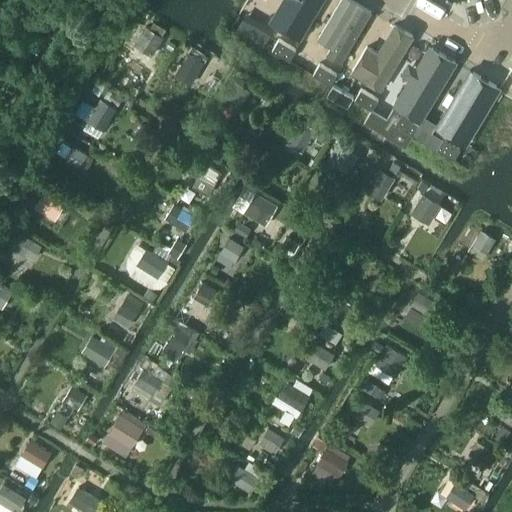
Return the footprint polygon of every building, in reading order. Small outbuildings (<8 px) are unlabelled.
[(303,37),(324,0),(287,0),(285,5),(298,13),(290,30),(303,37)] [(344,63),(374,12),(352,0),(346,0),(323,41),(334,48),(330,55),(344,63)] [(152,56),(164,37),(146,26),(134,45),(152,56)] [(383,91),(415,37),(397,26),(380,52),(374,47),(365,63),(371,68),(366,79),(383,91)] [(278,39),(272,49),(290,60),(296,49),(278,39)] [(399,106),(419,118),(457,55),(436,44),(399,106)] [(196,77),(205,62),(187,51),(178,66),(196,77)] [(319,63),(313,74),(322,79),(330,84),(336,73),(328,69),(319,63)] [(470,71),(437,125),(466,140),(497,86),(470,71)] [(234,114),(249,92),(234,83),(220,105),(234,114)] [(361,88),(354,99),(372,109),(378,99),(361,88)] [(114,109),(99,100),(90,115),(105,124),(114,109)] [(402,113),(395,124),(413,134),(419,124),(402,113)] [(301,152),(314,130),(299,121),(286,142),(301,152)] [(443,138),(436,149),(454,159),(460,148),(443,138)] [(340,170),(351,152),(336,144),(326,161),(340,170)] [(71,151),(60,168),(78,178),(88,161),(71,151)] [(221,172),(204,162),(194,179),(211,189),(221,172)] [(380,200),(394,178),(379,169),(366,191),(380,200)] [(56,220),(67,200),(46,188),(35,207),(56,220)] [(266,221),(275,205),(254,193),(245,209),(266,221)] [(429,224),(440,205),(422,195),(411,214),(429,224)] [(195,215),(178,206),(168,222),(185,232),(195,215)] [(480,230),(471,245),(487,255),(496,240),(480,230)] [(35,241),(19,232),(10,247),(26,257),(35,241)] [(228,237),(218,252),(234,262),(243,246),(228,237)] [(157,278),(166,261),(146,249),(136,265),(157,278)] [(368,261),(359,277),(375,286),(384,271),(368,261)] [(201,280),(191,297),(208,307),(218,291),(201,280)] [(0,307),(3,309),(14,291),(0,282),(0,307)] [(431,319),(439,305),(418,292),(410,307),(431,319)] [(141,305),(125,295),(116,311),(132,320),(141,305)] [(349,328),(358,313),(336,299),(327,315),(349,328)] [(180,351),(190,334),(174,325),(164,341),(180,351)] [(114,349),(98,340),(89,356),(104,365),(114,349)] [(324,369),(334,354),(312,341),(303,356),(324,369)] [(375,362),(374,364),(393,375),(405,355),(386,344),(375,362)] [(151,399),(162,381),(142,369),(133,383),(136,386),(134,389),(151,399)] [(299,411),(309,395),(287,382),(278,398),(299,411)] [(87,394),(71,384),(61,400),(77,410),(87,394)] [(370,425),(379,410),(355,397),(346,413),(370,425)] [(511,426),(511,405),(509,403),(499,419),(511,426)] [(58,409),(50,421),(61,428),(68,415),(58,409)] [(141,430),(135,426),(136,424),(122,416),(113,431),(133,443),(141,430)] [(268,426),(259,442),(275,452),(285,436),(268,426)] [(43,468),(52,453),(31,440),(22,456),(43,468)] [(489,470),(500,454),(484,444),(473,460),(489,470)] [(338,477),(347,462),(325,449),(316,464),(338,477)] [(260,477),(236,464),(227,480),(251,493),(260,477)] [(465,510),(475,494),(459,483),(449,500),(465,510)] [(0,502),(16,511),(18,511),(27,497),(4,484),(0,491),(0,502)] [(94,511),(101,502),(77,488),(69,502),(86,511),(94,511)]
